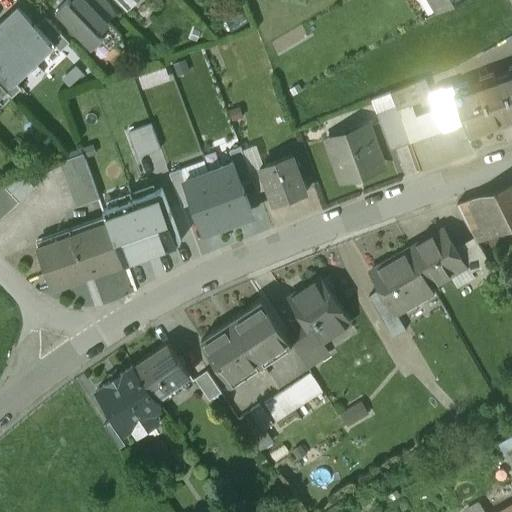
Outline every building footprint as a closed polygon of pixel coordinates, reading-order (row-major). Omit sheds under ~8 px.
[(106,19),(87,0),(71,0),(70,1),(68,0),(65,0),(56,10),(91,47),(101,38),(109,47),(121,35),(106,19)] [(104,0),(87,0),(106,19),(115,11),(104,0)] [(426,0),(435,14),(460,0),(426,0)] [(0,26),(35,64),(55,45),(56,44),(36,24),(18,5),(0,22),(0,26)] [(36,24),(56,44),(55,45),(60,51),(70,42),(45,16),(36,24)] [(35,64),(0,26),(0,67),(15,83),(16,82),(35,64)] [(16,82),(15,83),(0,67),(0,84),(7,92),(12,97),(21,88),(16,82)] [(511,73),(453,94),(464,124),(468,136),(511,120),(511,73)] [(400,123),(408,144),(464,124),(453,94),(451,87),(429,95),(434,111),(400,123)] [(390,150),(408,144),(400,123),(394,106),(376,112),(390,150)] [(128,132),(138,156),(160,147),(150,123),(128,132)] [(367,129),(328,143),(340,178),(379,164),(367,129)] [(233,161),(242,184),(253,180),(250,170),(240,146),(229,150),(233,161)] [(76,206),(99,197),(83,152),(60,160),(76,206)] [(292,155),(261,166),(268,187),(274,203),(306,192),(292,155)] [(233,161),(209,171),(229,223),(253,214),(242,184),(233,161)] [(261,166),(250,170),(253,180),(257,191),(268,187),(261,166)] [(20,168),(3,185),(11,193),(27,178),(28,177),(20,168)] [(182,206),(193,202),(184,180),(180,169),(169,173),(182,206)] [(229,223),(209,171),(184,180),(193,202),(204,232),(229,223)] [(27,178),(11,193),(19,202),(35,187),(27,178)] [(476,236),(478,240),(511,226),(511,186),(511,184),(457,202),(476,236)] [(107,219),(123,261),(123,262),(181,241),(161,187),(103,209),(107,219)] [(52,287),(123,261),(107,219),(37,245),(52,287)] [(410,248),(431,285),(464,266),(454,249),(442,229),(410,248)] [(454,249),(464,266),(467,272),(488,260),(478,240),(476,236),(454,249)] [(410,248),(370,271),(382,291),(392,308),(393,307),(431,285),(410,248)] [(306,324),(319,342),(321,341),(349,323),(319,278),(304,288),(306,291),(292,301),(306,324)] [(392,308),(382,291),(369,299),(392,337),(406,329),(393,307),(392,308)] [(200,339),(229,384),(290,343),(286,337),(261,299),(200,339)] [(306,324),(296,330),(316,360),(328,352),(321,341),(319,342),(306,324)] [(286,337),(290,343),(306,367),(316,360),(296,330),(286,337)] [(133,366),(154,397),(188,374),(167,343),(133,366)] [(94,390),(113,417),(123,431),(124,431),(160,406),(154,397),(133,366),(132,365),(94,390)] [(206,370),(194,378),(208,399),(220,391),(206,370)] [(310,372),(282,389),(294,408),(322,390),(310,372)] [(360,398),(340,411),(348,423),(368,411),(360,398)] [(251,437),(261,430),(261,429),(272,422),(259,403),(237,417),(251,437)] [(113,417),(103,424),(119,447),(130,440),(124,431),(123,431),(113,417)] [(261,430),(251,437),(259,449),(270,442),(261,430)] [(511,511),(511,434),(500,442),(511,463),(511,505),(499,511),(511,511)]
